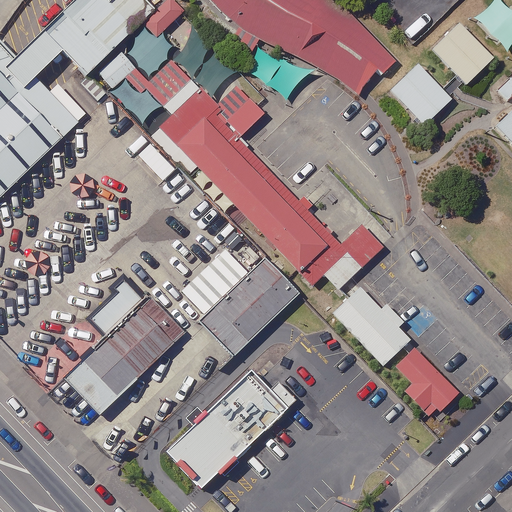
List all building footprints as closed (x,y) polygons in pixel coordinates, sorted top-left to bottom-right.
[(174,0),(149,27),(163,40),(188,13),(174,0)] [(398,60),(338,0),(212,0),(243,31),(234,40),(247,53),(261,39),(271,42),(359,92),(380,71),(383,74),(398,60)] [(511,0),(475,0),(511,39),(511,0)] [(129,25),(107,1),(84,22),(71,8),(23,53),(59,91),(129,25)] [(494,60),(460,25),(434,50),(467,85),(494,60)] [(0,203),(80,129),(0,43),(0,203)] [(137,69),(123,53),(100,72),(114,88),(137,69)] [(453,100),(419,65),(392,91),(426,126),(453,100)] [(327,267),(177,107),(139,143),(289,302),(327,267)] [(511,169),(511,107),(472,144),(503,178),(511,169)] [(281,312),(246,275),(177,339),(213,376),(281,312)] [(393,358),(340,302),(316,324),(369,380),(393,358)] [(167,351),(129,310),(39,395),(77,435),(167,351)] [(436,408),(397,367),(379,384),(393,399),(383,408),(401,427),(411,418),(418,425),(436,408)] [(296,407),(262,370),(177,449),(211,485),(296,407)]
